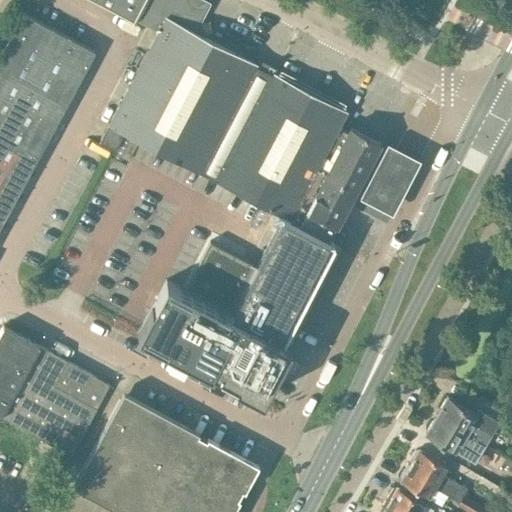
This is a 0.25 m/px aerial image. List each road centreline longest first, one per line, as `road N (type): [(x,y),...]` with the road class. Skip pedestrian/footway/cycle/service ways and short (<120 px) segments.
road 1 (unclassified): [(454,97),(442,139),(276,438)]
road 2 (residential): [(334,511),(511,197)]
road 3 (residential): [(0,259),(122,34),(56,0)]
road 4 (residential): [(276,438),(0,289)]
road 5 (tertiary): [(480,111),(395,290),(364,385)]
road 6 (tertiary): [(364,385),(420,301),(508,127)]
road 7 (residential): [(454,97),(277,0)]
